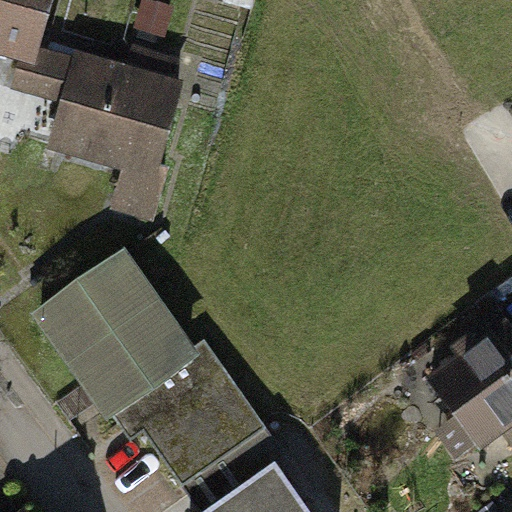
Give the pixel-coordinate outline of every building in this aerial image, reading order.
[(0,0),(0,59),(67,79),(75,51),(40,41),(51,0),(0,0)] [(184,83),(75,51),(67,79),(47,150),(120,172),(109,211),(152,223),(168,170),(160,167),(184,83)] [(122,246),(27,312),(101,419),(196,353),(122,246)] [(511,330),(511,329),(439,378),(498,464),(511,453),(511,330)] [(306,511),(274,463),(201,511),(306,511)]
